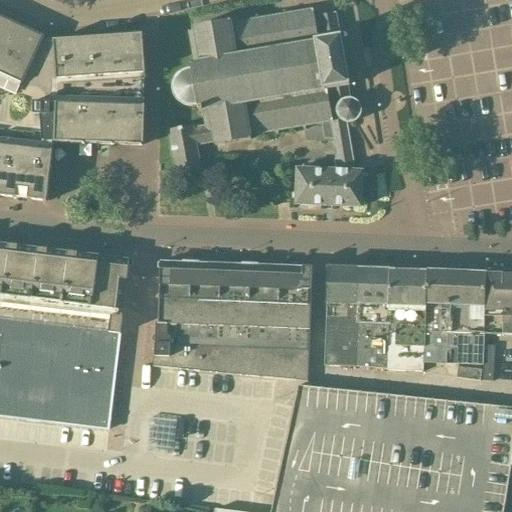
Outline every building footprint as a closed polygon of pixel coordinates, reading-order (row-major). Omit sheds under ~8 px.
[(357,100),(351,98),(350,99),(347,86),(351,86),(347,62),(342,37),(340,37),(335,12),(318,16),(314,17),(313,10),(293,14),(286,15),(285,11),(283,11),(283,15),(259,20),(258,16),(255,16),(256,20),(231,25),(231,20),(195,26),(195,31),(190,31),(195,63),(191,63),(192,70),(186,71),(180,74),(176,79),(173,85),(173,91),(176,98),(180,103),(186,106),(193,107),(199,106),(200,112),(204,111),(207,127),(194,129),(193,126),(169,130),(176,174),(200,170),(196,145),(215,142),(215,146),(252,140),(251,136),(276,132),(276,136),(280,135),(279,131),(303,127),(304,131),(306,131),(308,141),(336,141),(340,158),(353,158),(348,135),(346,123),(352,124),(358,121),(362,116),(363,110),(361,105),(357,100)] [(0,196),(47,203),(53,152),(52,152),(53,143),(55,143),(144,146),(146,107),(145,107),(145,75),(146,75),(143,35),(54,42),(54,43),(44,39),(45,38),(3,18),(0,16),(0,196)] [(353,158),(340,158),(337,158),(338,169),(297,168),(295,204),(329,205),(361,207),(363,171),(355,170),(354,166),(353,162),(353,158)] [(0,416),(108,429),(109,424),(128,260),(0,245),(0,416)] [(156,325),(155,357),(155,367),(297,381),(309,382),(310,330),(312,268),(161,263),(159,325),(156,325)] [(329,267),(328,303),(325,367),(356,368),(359,268),(329,267)] [(359,268),(356,368),(387,369),(391,269),(359,268)] [(391,269),(387,369),(387,372),(423,373),(424,363),(425,363),(428,270),(391,269)] [(428,270),(425,363),(447,364),(448,333),(485,334),(486,310),(487,273),(428,270)] [(511,273),(487,273),(486,310),(485,334),(511,335),(511,273)] [(495,346),(486,345),(484,381),(494,381),(495,346)] [(484,367),(452,363),(450,380),(482,383),(484,367)] [(511,401),(296,387),(293,403),(270,511),(249,509),(215,504),(214,507),(213,511),(502,511),(511,456),(511,455),(511,401)]
